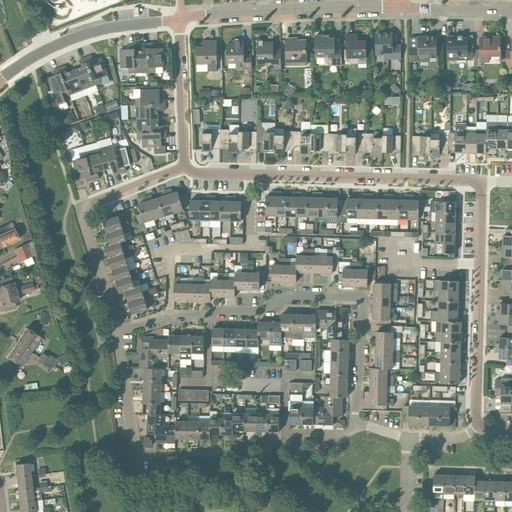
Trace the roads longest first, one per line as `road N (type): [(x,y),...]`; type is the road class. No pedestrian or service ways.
road 1 (residential): [(357,427),(362,298),(286,296),(271,311),(169,314),(116,331)]
road 2 (residential): [(186,166),(199,175),(457,181),(480,196)]
road 3 (residential): [(116,331),(82,211),(186,166)]
road 4 (residential): [(480,196),(479,427)]
road 5 (residential): [(181,17),(399,8)]
road 6 (residential): [(0,83),(95,28),(181,17)]
road 7 (residential): [(181,17),(186,166)]
